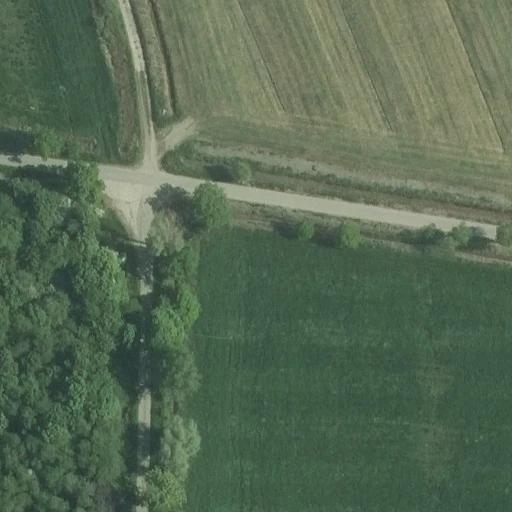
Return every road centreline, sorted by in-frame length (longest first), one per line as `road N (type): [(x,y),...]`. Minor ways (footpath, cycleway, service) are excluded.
road 1 (unclassified): [(145,184),(511,235)]
road 2 (unclassified): [(137,511),(145,184)]
road 3 (track): [(145,184),(144,73),(121,0)]
road 4 (unclassified): [(145,184),(0,160)]
